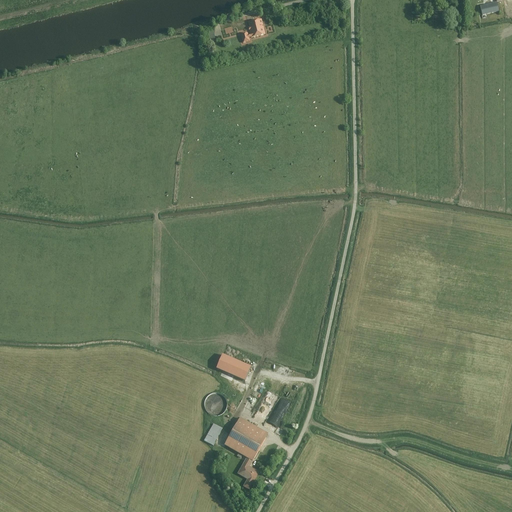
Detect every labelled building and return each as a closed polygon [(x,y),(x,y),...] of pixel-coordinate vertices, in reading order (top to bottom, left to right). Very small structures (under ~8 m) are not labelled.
[(497,1),(479,5),(481,15),(499,11),(497,1)] [(263,18),(248,22),(250,35),(251,40),(267,35),(263,18)] [(243,19),(221,25),(225,39),(239,36),(239,33),(238,28),(245,28),(243,19)] [(203,30),(206,45),(221,43),(219,27),(203,30)] [(248,31),(239,33),(239,36),(241,44),(251,42),(251,40),(250,35),(248,35),(248,31)] [(246,380),(252,366),(224,355),(216,368),(246,380)] [(208,397),(206,401),(205,404),(205,408),(206,411),(209,414),(212,416),(216,417),(219,416),(223,414),(226,411),(227,407),(227,403),(225,399),(223,396),(219,395),(215,394),(211,395),(208,397)] [(278,406),(268,426),(276,430),(286,410),(278,406)] [(268,433),(240,417),(224,446),(245,458),(254,463),(268,433)] [(223,429),(213,424),(204,442),(213,446),(223,429)] [(254,463),(245,458),(237,475),(245,481),(243,487),(250,492),(261,472),(252,468),(254,463)]
